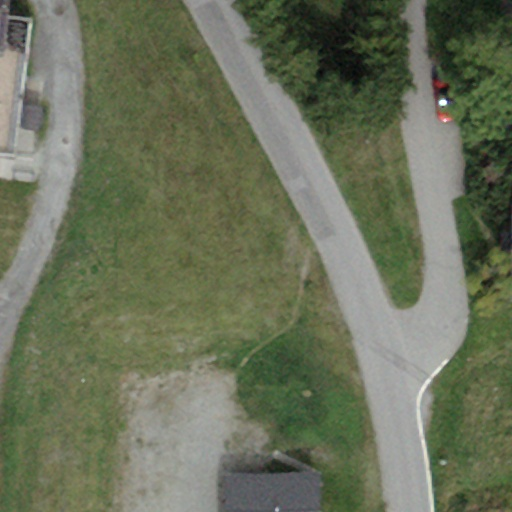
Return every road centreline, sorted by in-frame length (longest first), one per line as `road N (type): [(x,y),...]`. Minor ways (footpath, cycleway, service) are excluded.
road 1 (unclassified): [(383,358),(348,266),(205,0)]
road 2 (residential): [(414,0),(443,287),(437,326),(414,347),(383,358)]
road 3 (track): [(49,0),(62,117),(57,185),(0,322)]
road 4 (unclassified): [(407,511),(383,358)]
